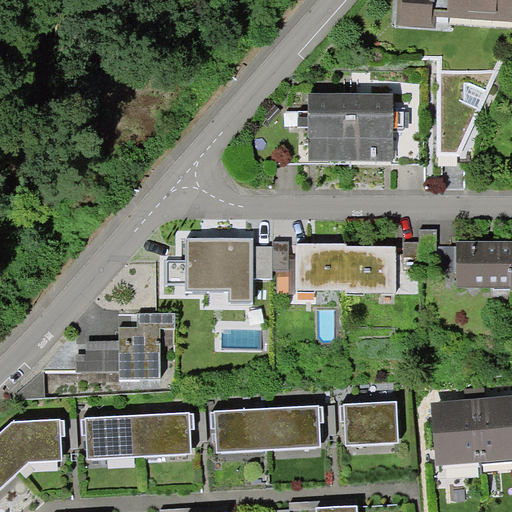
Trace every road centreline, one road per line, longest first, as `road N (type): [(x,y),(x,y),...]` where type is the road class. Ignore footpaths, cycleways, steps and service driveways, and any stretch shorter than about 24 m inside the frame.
road 1 (residential): [(511,203),(238,202),(178,178)]
road 2 (residential): [(0,372),(178,178)]
road 3 (residential): [(178,178),(329,0)]
